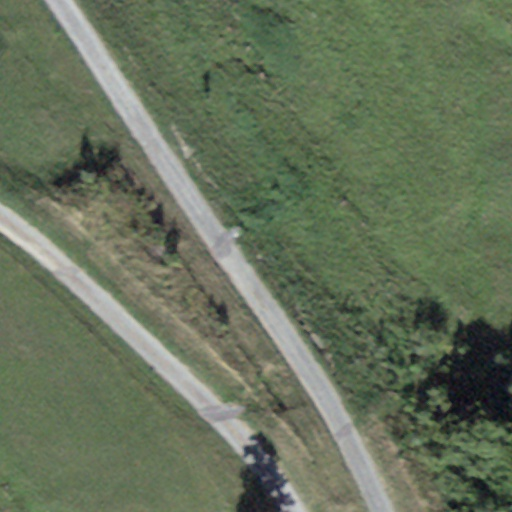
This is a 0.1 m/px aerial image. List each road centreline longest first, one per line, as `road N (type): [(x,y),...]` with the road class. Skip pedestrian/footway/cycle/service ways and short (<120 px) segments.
road 1 (track): [(385,511),(355,438),(61,0)]
road 2 (track): [(0,212),(227,420),(295,511)]
